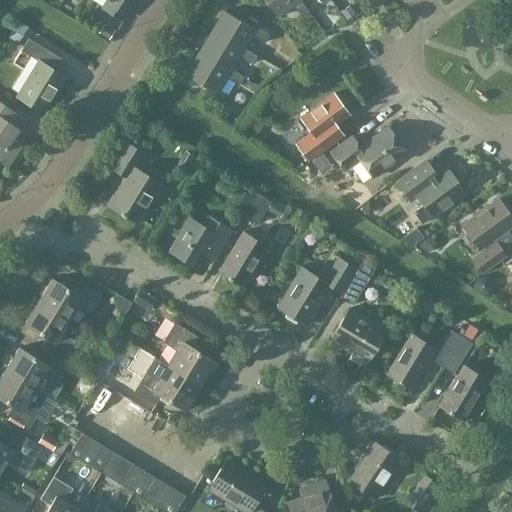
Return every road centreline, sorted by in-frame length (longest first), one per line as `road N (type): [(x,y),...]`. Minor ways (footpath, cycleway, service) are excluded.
road 1 (residential): [(257,342),(147,270),(56,245),(9,218)]
road 2 (residential): [(9,218),(50,184),(161,0)]
road 3 (residential): [(257,342),(214,416),(293,461),(320,453),(354,402)]
road 4 (residential): [(509,136),(412,73),(407,0)]
